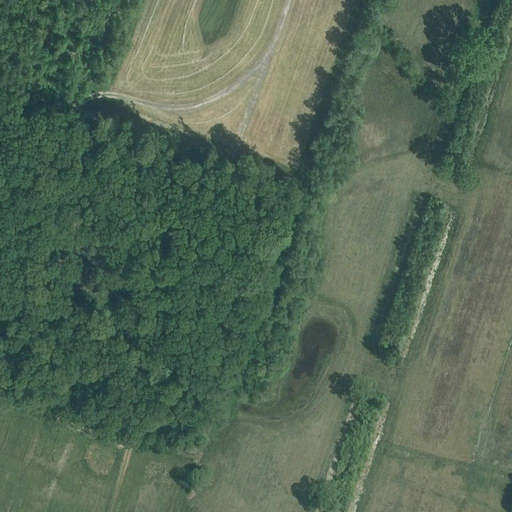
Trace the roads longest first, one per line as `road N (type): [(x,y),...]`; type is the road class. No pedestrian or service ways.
road 1 (track): [(288,0),(263,59),(219,95),(184,108),(95,95),(71,110),(0,287)]
road 2 (track): [(128,447),(1,401)]
